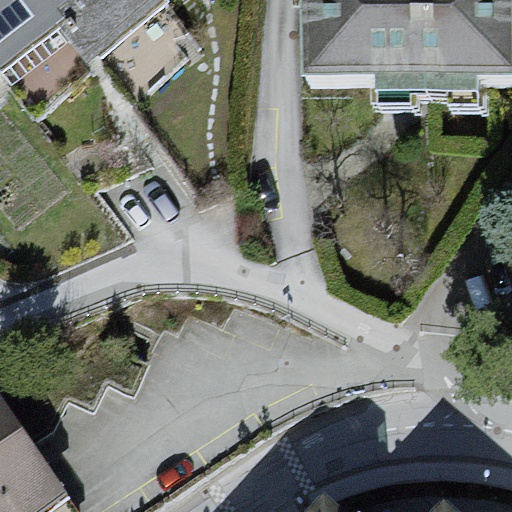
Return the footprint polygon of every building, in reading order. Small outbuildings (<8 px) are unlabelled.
[(0,0),(3,4),(0,6),(0,60),(55,14),(74,0),(0,0)] [(74,0),(55,14),(90,60),(168,0),(74,0)] [(511,0),(302,0),(303,81),(377,81),(377,108),(482,108),(482,77),(511,76),(511,0)] [(0,511),(50,511),(71,499),(35,445),(0,393),(0,511)] [(319,511),(453,511),(449,507),(444,511),(347,511),(333,498),(319,511)]
